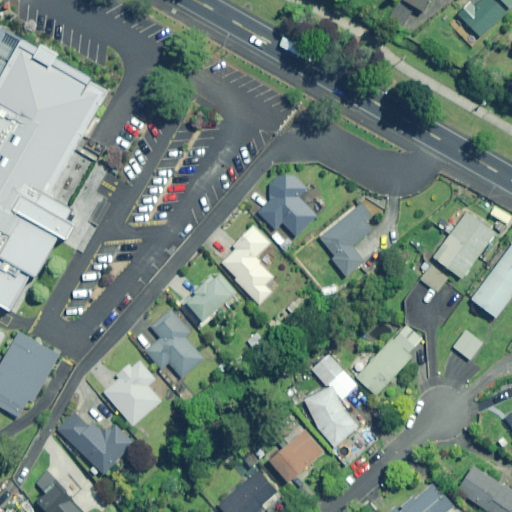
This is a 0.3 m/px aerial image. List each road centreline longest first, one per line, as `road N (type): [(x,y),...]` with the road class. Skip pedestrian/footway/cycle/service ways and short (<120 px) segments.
road 1 (residential): [(18,483),(81,370),(269,156),(292,142),(318,142),(393,172),(443,141)]
road 2 (trunk): [(194,0),(443,141)]
road 3 (residential): [(330,511),(442,413)]
